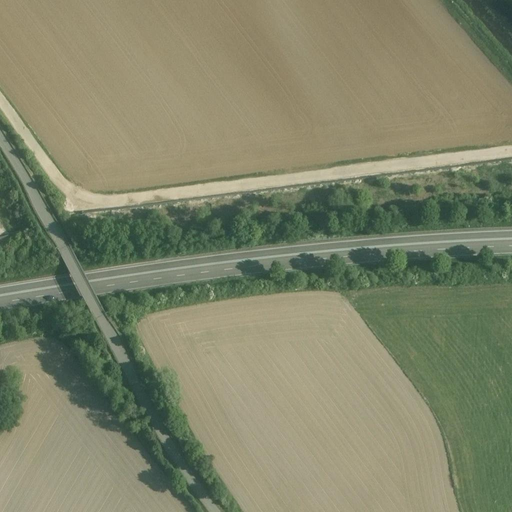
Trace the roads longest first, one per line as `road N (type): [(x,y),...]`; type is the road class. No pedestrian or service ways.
road 1 (track): [(0,101),(58,180),(91,203),(511,153)]
road 2 (trunk): [(0,299),(220,266),(511,243)]
road 3 (residential): [(0,139),(138,400),(216,511)]
